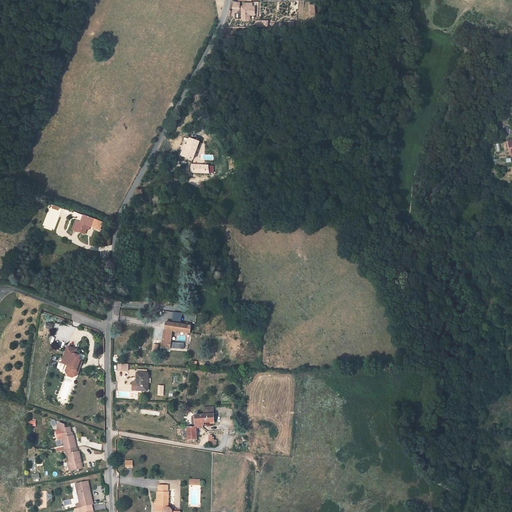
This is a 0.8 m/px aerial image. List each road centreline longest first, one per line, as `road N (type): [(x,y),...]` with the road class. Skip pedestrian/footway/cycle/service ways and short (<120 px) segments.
road 1 (unclassified): [(225,0),(222,21),(115,220),(106,323),(111,511)]
road 2 (unknown): [(108,433),(218,450),(229,442),(229,417)]
